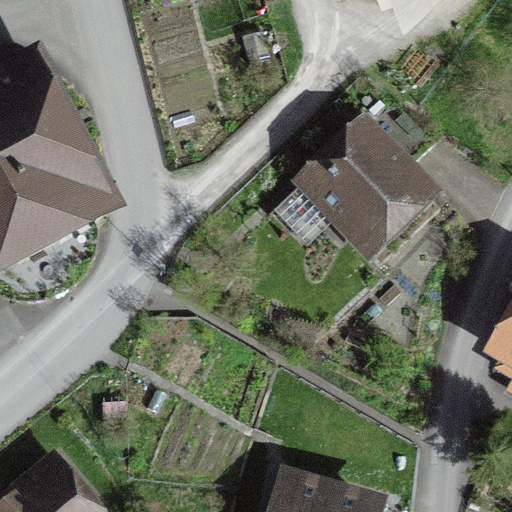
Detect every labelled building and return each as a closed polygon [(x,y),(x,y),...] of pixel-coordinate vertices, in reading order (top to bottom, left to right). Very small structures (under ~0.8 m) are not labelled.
[(22,77),(0,88),(0,255),(91,207),(22,77)] [(454,212),(376,133),(285,221),(315,252),(342,226),(389,274),(454,212)] [(511,330),(490,366),(511,378),(511,330)] [(96,511),(65,473),(15,511),(96,511)] [(375,511),(283,483),(273,511),(375,511)]
